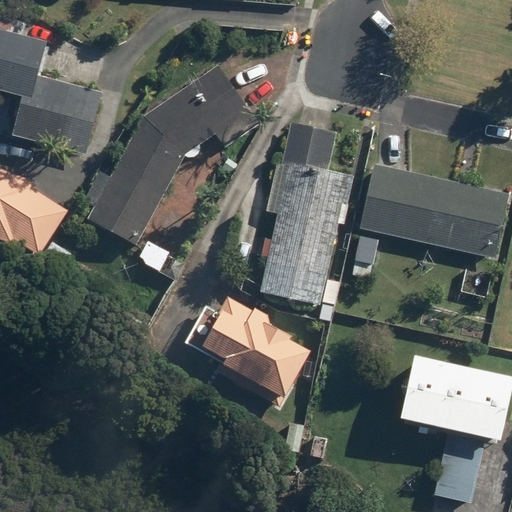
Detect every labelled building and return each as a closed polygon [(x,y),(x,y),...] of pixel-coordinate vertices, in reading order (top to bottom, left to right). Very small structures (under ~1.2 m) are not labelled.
[(45,45),(0,33),(0,93),(21,99),(11,141),(85,158),(100,95),(37,81),(45,45)] [(249,113),(219,66),(141,118),(109,178),(98,172),(81,204),(93,210),(87,221),(136,247),(187,152),(249,113)] [(326,280),(337,222),(344,224),(353,176),(326,171),(333,135),(288,126),(281,166),(273,164),(264,214),(273,215),(258,294),(334,309),(339,282),(326,280)] [(507,196),(373,166),(359,229),(493,259),(507,196)] [(38,257),(36,260),(57,273),(69,254),(48,241),(66,213),(29,189),(31,183),(0,172),(0,242),(10,246),(12,241),(38,257)] [(376,241),(360,237),(354,262),(371,266),(376,241)] [(222,363),(216,373),(279,409),(311,352),(264,326),(269,317),(254,308),(252,313),(229,300),(211,332),(203,328),(193,347),(222,363)] [(471,505),(484,444),(497,447),(511,381),(511,380),(410,358),(396,424),(448,436),(435,497),(471,505)] [(509,511),(511,498),(511,462),(498,459),(486,511),(509,511)]
